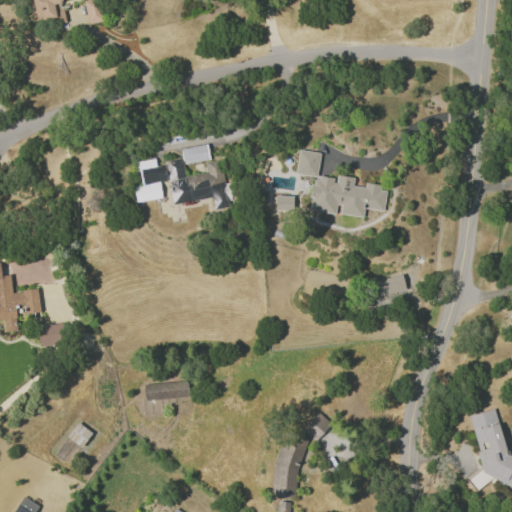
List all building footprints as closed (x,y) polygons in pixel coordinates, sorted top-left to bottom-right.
[(64,19),(60,1),(60,0),(26,0),(32,25),(64,19)] [(88,24),(103,20),(97,0),(82,0),(88,24)] [(182,163),(208,160),(206,145),(181,147),(182,163)] [(317,176),(318,152),(297,150),(295,174),(317,176)] [(171,204),(212,197),(214,209),(230,206),(227,187),(224,187),(219,159),(204,162),(206,172),(183,175),(180,158),(163,161),(164,165),(138,169),(141,184),(167,180),(171,204)] [(308,210),(336,214),(336,213),(362,216),(363,208),(382,211),(385,187),(364,184),(364,187),(352,186),(353,177),(335,174),(334,178),(313,175),(308,210)] [(0,273),(0,320),(3,320),(4,331),(16,330),(15,321),(16,315),(39,312),(36,288),(11,292),(9,274),(0,276),(0,273)] [(404,289),(401,274),(365,283),(369,298),(404,289)] [(36,326),(39,347),(63,343),(60,323),(36,326)] [(142,383),(143,400),(187,397),(186,381),(142,383)] [(467,415),(477,451),(476,453),(481,472),(467,475),(470,487),(495,480),(511,487),(511,457),(505,454),(494,409),(467,415)] [(330,424),(317,411),(301,429),(314,441),(330,424)] [(81,447),(91,432),(76,422),(65,437),(81,447)] [(291,498),(306,437),(282,432),(268,493),(291,498)] [(17,511),(36,511),(36,500),(17,500),(17,511)] [(288,511),(289,502),(277,501),(276,511),(288,511)]
